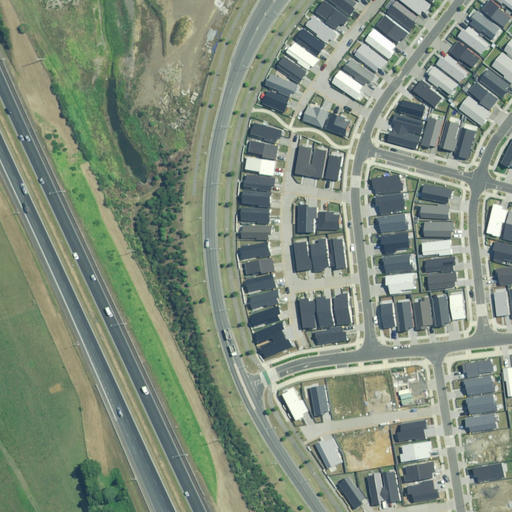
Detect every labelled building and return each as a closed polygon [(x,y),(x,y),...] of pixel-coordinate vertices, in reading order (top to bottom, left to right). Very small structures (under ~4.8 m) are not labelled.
[(326,0),(317,12),(329,21),(327,22),(337,29),(342,22),(346,25),(351,18),(326,0)] [(359,2),(355,0),(331,0),(352,16),(358,8),(355,7),(359,2)] [(416,22),(419,17),(397,0),(396,0),(388,11),(412,30),(417,23),(416,22)] [(401,0),(421,15),(425,11),(426,12),(432,5),(425,0),(401,0)] [(491,0),(490,0),(482,10),(505,28),(511,18),(500,9),(501,8),(491,0)] [(503,2),(511,8),(511,0),(499,0),(503,3),(503,2)] [(482,30),(495,40),(499,35),(498,34),(502,29),(478,11),(472,18),(476,21),(473,25),(481,31),(482,30)] [(377,26),(399,43),(403,39),(405,40),(410,33),(386,14),(377,26)] [(311,20),(307,24),(320,34),(319,35),(328,41),(330,38),(334,41),(340,33),(316,15),(312,20),(311,20)] [(304,28),(297,38),(310,48),(308,49),(319,57),(327,45),(304,28)] [(394,50),(398,46),(376,28),(367,40),(387,55),(390,58),(396,51),(394,50)] [(487,50),(491,45),(478,36),(479,35),(471,28),(468,32),(464,29),(459,36),(483,55),(487,49),(487,50)] [(482,58),(459,40),(451,51),(461,59),(462,58),(474,67),(482,58)] [(291,47),(288,52),(300,62),(300,63),(308,69),(311,65),(314,68),(320,61),(296,43),(292,48),(291,47)] [(356,55),(378,72),(381,68),(383,69),(388,62),(365,43),(356,55)] [(286,56),(278,66),(291,75),(290,77),(301,84),(309,72),(286,56)] [(466,78),(470,73),(457,63),(458,62),(450,56),(447,60),(443,57),(437,64),(461,82),(465,77),(466,78)] [(349,64),(346,68),(358,77),(356,79),(367,86),(370,82),(372,83),(377,76),(353,59),(349,64)] [(439,86),(452,96),(456,91),(455,90),(459,85),(435,67),(429,74),(433,77),(430,81),(439,87),(439,86)] [(363,91),(366,87),(342,71),(334,83),(356,97),(360,100),(365,93),(363,91)] [(270,79),(267,85),(282,91),(281,92),(291,97),(293,92),(297,94),(301,86),(273,74),(271,80),(270,79)] [(422,80),(414,90),(436,108),(444,99),(432,89),(433,88),(422,80)] [(499,100),(476,83),(468,92),(481,102),(480,103),(490,111),(499,100)] [(269,91),(264,104),(286,112),(291,99),(269,91)] [(469,96),(459,108),(481,126),(491,114),(469,96)] [(404,100),(401,112),(425,118),(428,106),(404,100)] [(310,107),(305,120),(324,127),(330,112),(316,107),(315,109),(310,107)] [(327,128),(346,136),(351,123),(346,121),(347,119),(333,113),(327,128)] [(254,123),(251,136),(264,139),(264,140),(275,143),(277,138),(279,139),(282,132),(254,123)] [(251,140),(249,152),(263,155),(262,157),(275,159),(278,146),(251,140)] [(275,162),(247,158),(245,169),(259,171),(259,174),(273,175),(275,162)] [(274,178),(245,175),(245,187),(258,188),(258,191),(270,192),(271,186),(274,186),(274,178)] [(272,208),(273,193),(245,191),(244,203),(259,205),(259,207),(272,208)] [(493,204),(486,231),(492,233),(492,234),(498,236),(501,223),(504,224),(507,211),(501,210),(502,207),(493,204)] [(308,206),(297,206),(297,232),(312,232),(312,217),(317,217),(317,208),(308,208),(308,206)] [(271,224),(272,209),(243,208),(243,220),(258,221),(258,223),(271,224)] [(334,213),(319,212),(319,230),(337,230),(339,229),(339,215),(334,215),(334,213)] [(511,212),(509,212),(502,238),(511,239),(511,212)] [(273,235),(274,226),(245,225),(245,232),(243,232),(243,238),(258,239),(258,240),(271,240),(271,235),(273,235)] [(494,251),(492,260),(503,263),(504,261),(511,262),(511,245),(495,241),(492,250),(494,251)] [(273,256),(270,242),(243,247),(245,259),(261,256),(261,258),(273,256)] [(276,272),(274,258),(246,263),(248,275),(265,272),(265,274),(276,272)] [(511,266),(495,269),(496,276),(498,276),(498,285),(511,283),(511,266)] [(278,288),(275,274),(247,280),(250,292),(266,289),(266,291),(278,288)] [(505,292),(493,293),(495,317),(507,315),(505,292)]
